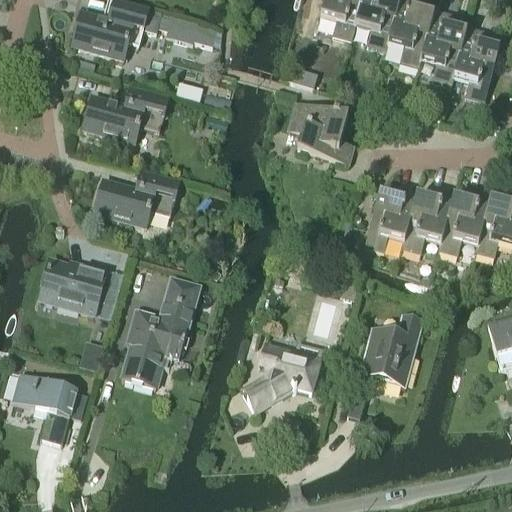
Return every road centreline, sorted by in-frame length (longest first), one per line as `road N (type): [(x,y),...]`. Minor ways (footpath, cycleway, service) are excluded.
road 1 (residential): [(81,250),(62,207),(41,84),(29,70),(3,64)]
road 2 (tertiary): [(511,474),(323,511)]
road 3 (residential): [(371,160),(491,157),(511,129)]
